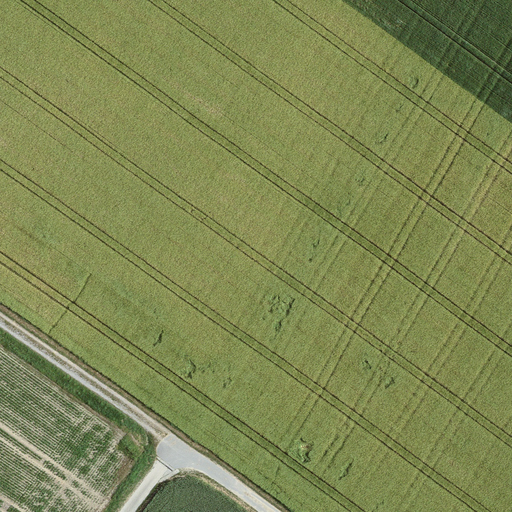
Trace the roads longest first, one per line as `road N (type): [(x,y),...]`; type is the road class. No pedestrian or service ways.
road 1 (track): [(179,447),(0,319)]
road 2 (track): [(130,511),(179,447),(269,511)]
